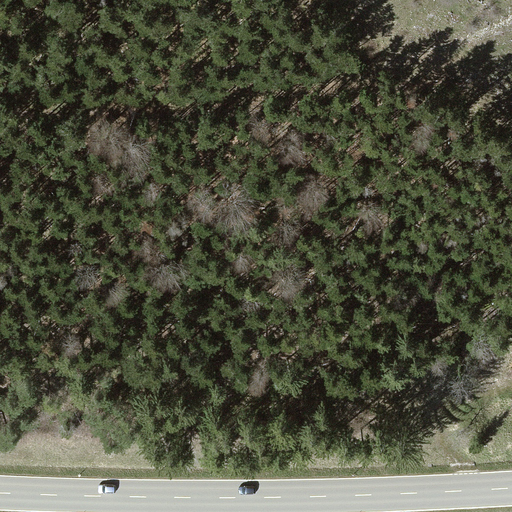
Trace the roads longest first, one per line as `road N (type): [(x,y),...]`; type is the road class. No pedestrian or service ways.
road 1 (track): [(0,86),(40,95),(168,94),(476,38),(511,19)]
road 2 (primary): [(511,487),(0,491)]
